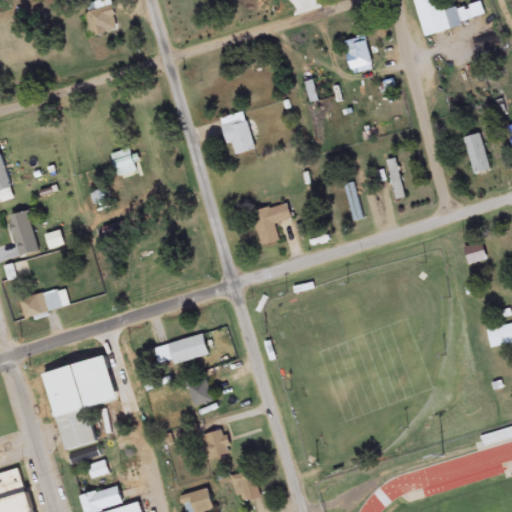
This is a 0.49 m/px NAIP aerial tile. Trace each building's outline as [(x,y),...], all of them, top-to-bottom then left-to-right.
[(425,37),(487,21),(482,4),(446,14),(442,0),(423,0),(415,2),(425,37)] [(87,5),(90,37),(117,35),(113,2),(87,5)] [(352,77),(373,73),(367,39),(347,43),(352,77)] [(256,152),(248,122),(238,125),(235,118),(222,121),(233,159),(256,152)] [(464,141),(476,178),(492,173),(480,136),(464,141)] [(121,179),(139,170),(129,150),(111,159),(121,179)] [(0,204),(9,202),(6,191),(12,189),(2,157),(0,157),(0,204)] [(390,162),(394,202),(404,201),(399,161),(390,162)] [(346,188),(355,224),(365,221),(355,185),(346,188)] [(263,248),(280,243),(276,227),(293,223),(289,206),(254,215),(263,248)] [(35,238),(30,214),(11,218),(16,242),(35,238)] [(465,251),(469,267),(487,262),(483,246),(465,251)] [(31,276),(26,262),(5,269),(10,283),(31,276)] [(71,307),(66,289),(22,303),(28,321),(71,307)] [(511,345),(511,326),(488,330),(491,349),(511,345)] [(161,369),(210,356),(205,337),(156,350),(161,369)] [(65,453),(98,445),(90,411),(77,414),(68,378),(48,383),(65,453)] [(189,389),(196,410),(215,403),(208,382),(189,389)] [(204,422),(208,462),(227,460),(223,421),(204,422)] [(483,466),(511,456),(511,448),(481,459),(483,466)] [(88,469),(93,483),(111,477),(106,463),(88,469)] [(0,511),(0,476),(20,471),(31,511),(0,511)] [(261,499),(253,473),(233,479),(241,505),(261,499)] [(141,511),(140,505),(125,509),(119,488),(81,499),(84,511),(141,511)] [(184,511),(196,511),(195,511),(212,511),(212,495),(184,495),(184,511)]
